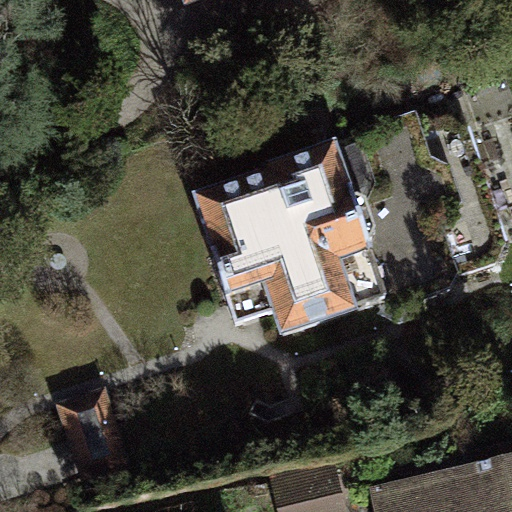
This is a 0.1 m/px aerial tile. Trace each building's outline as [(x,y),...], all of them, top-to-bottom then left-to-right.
[(402,124),(175,196),(226,356),(453,285),(402,124)] [(457,143),(503,255),(511,250),(511,160),(498,126),(457,143)] [(62,412),(91,486),(137,468),(108,394),(62,412)] [(511,511),(511,458),(355,491),(359,511),(511,511)] [(339,511),(329,469),(265,484),(271,511),(339,511)]
